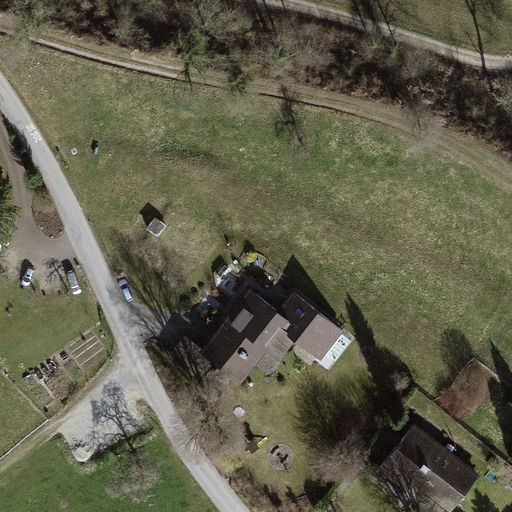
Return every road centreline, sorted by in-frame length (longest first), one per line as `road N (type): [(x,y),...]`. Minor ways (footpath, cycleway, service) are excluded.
road 1 (track): [(0,24),(364,108),(511,172)]
road 2 (residential): [(234,511),(172,418),(49,170),(0,90)]
road 3 (track): [(272,0),(456,54),(511,62)]
road 4 (track): [(0,471),(73,411),(147,367)]
